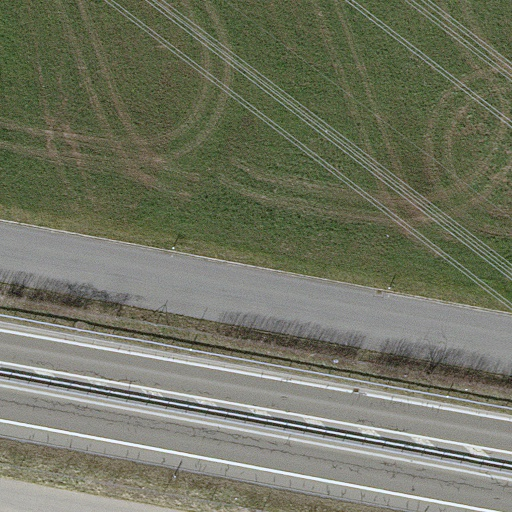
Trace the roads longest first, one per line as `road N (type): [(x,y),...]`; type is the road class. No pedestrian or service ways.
road 1 (trunk): [(0,405),(511,498)]
road 2 (trunk): [(511,453),(0,362)]
road 3 (unclassified): [(0,262),(511,351)]
